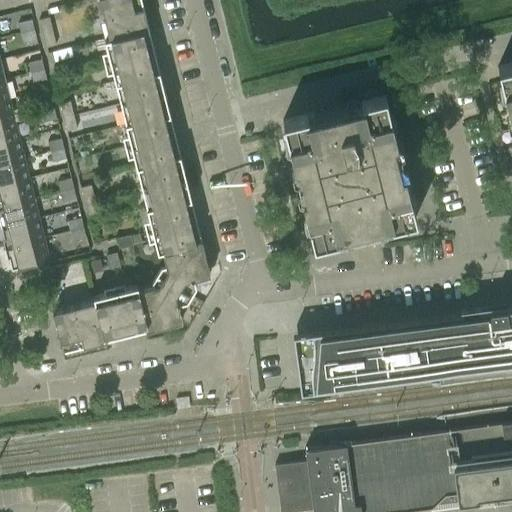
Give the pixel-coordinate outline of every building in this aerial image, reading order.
[(148,51),(143,31),(148,29),(143,6),(133,9),(131,0),(99,0),(109,37),(104,38),(106,47),(120,102),(164,91),(156,58),(150,60),(149,55),(137,58),(136,54),(148,51)] [(38,19),(45,46),(55,44),(49,16),(38,19)] [(31,19),(18,22),(20,32),(34,28),(31,19)] [(34,28),(20,32),(22,42),(36,38),(34,28)] [(104,38),(94,41),(97,49),(106,47),(104,38)] [(44,68),(41,58),(40,59),(38,48),(20,53),(23,63),(28,62),(30,71),(44,68)] [(511,62),(497,66),(508,113),(511,111),(511,62)] [(44,68),(30,71),(32,81),(46,78),(44,68)] [(0,99),(8,98),(4,78),(0,78),(0,99)] [(158,142),(157,138),(169,135),(166,126),(172,124),(167,104),(164,91),(120,102),(141,186),(185,176),(177,142),(171,144),(170,139),(158,142)] [(400,172),(392,142),(396,141),(384,94),(360,100),(361,104),(324,113),(323,110),(282,120),(294,166),(297,165),(305,196),(301,196),(313,243),(353,233),(352,229),(362,227),(363,230),(415,217),(404,171),(400,172)] [(0,120),(13,118),(8,98),(0,99),(0,120)] [(51,98),(37,101),(40,111),(53,108),(51,98)] [(69,100),(59,103),(63,116),(73,113),(69,100)] [(53,108),(40,111),(42,121),(56,117),(53,108)] [(73,113),(63,116),(66,130),(76,128),(73,113)] [(0,141),(18,137),(13,118),(0,120),(0,141)] [(18,137),(0,141),(0,162),(23,157),(18,137)] [(47,141),(50,150),(63,147),(61,138),(47,141)] [(63,147),(50,150),(52,161),(66,157),(63,147)] [(23,157),(0,162),(0,183),(28,177),(23,157)] [(185,176),(141,186),(157,251),(162,249),(166,269),(162,276),(191,293),(195,286),(193,277),(209,273),(200,237),(195,239),(191,223),(180,226),(179,222),(190,219),(187,210),(193,209),(185,176)] [(28,177),(0,183),(0,204),(33,197),(28,177)] [(71,177),(57,181),(59,190),(73,187),(71,177)] [(90,184),(80,186),(84,200),(94,198),(90,184)] [(73,187),(59,190),(62,200),(76,197),(73,187)] [(33,197),(0,204),(0,223),(1,226),(38,217),(33,197)] [(94,198),(84,200),(87,214),(97,212),(94,198)] [(38,217),(1,226),(4,241),(3,241),(4,245),(4,246),(43,236),(38,217)] [(81,217),(67,220),(69,230),(83,226),(81,217)] [(83,226),(69,230),(72,240),(85,236),(83,226)] [(132,244),(130,234),(116,237),(118,247),(132,244)] [(43,236),(4,246),(4,247),(5,247),(6,251),(7,250),(11,267),(48,257),(43,236)] [(116,252),(106,254),(109,268),(119,265),(116,252)] [(100,259),(90,261),(92,271),(102,268),(100,259)] [(61,263),(41,268),(45,282),(65,277),(61,263)] [(94,300),(52,310),(59,340),(80,335),(83,344),(106,339),(104,333),(120,329),(117,318),(121,317),(124,328),(144,323),(145,329),(181,320),(177,303),(186,301),(191,293),(162,276),(158,284),(138,289),(137,284),(92,295),(94,300)] [(460,311),(334,327),(292,333),(300,391),(333,386),(511,362),(511,304),(480,308),(479,305),(460,307),(460,311)] [(189,396),(176,397),(176,403),(177,408),(190,406),(189,402),(189,396)] [(511,420),(304,447),(306,459),(274,463),(281,511),(312,507),(312,511),(382,511),(431,506),(444,493),(447,492),(455,491),(457,499),(511,491),(511,420)]
